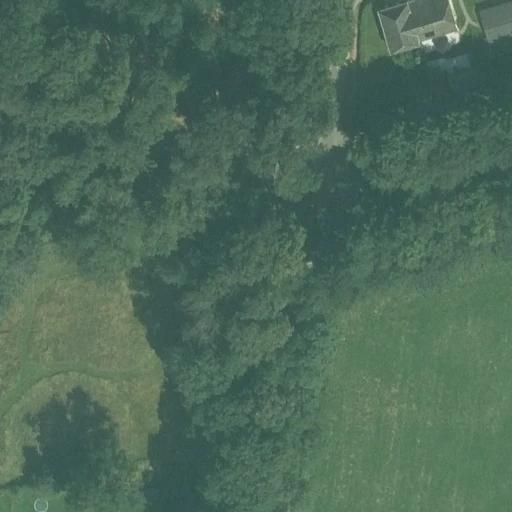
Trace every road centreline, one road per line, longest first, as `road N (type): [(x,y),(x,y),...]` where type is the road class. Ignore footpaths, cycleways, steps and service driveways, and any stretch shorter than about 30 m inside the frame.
road 1 (unclassified): [(280,511),(318,221)]
road 2 (tertiary): [(0,68),(116,118),(271,161)]
road 3 (tertiary): [(324,172),(429,162),(511,141)]
road 4 (unclassified): [(324,172),(355,0)]
